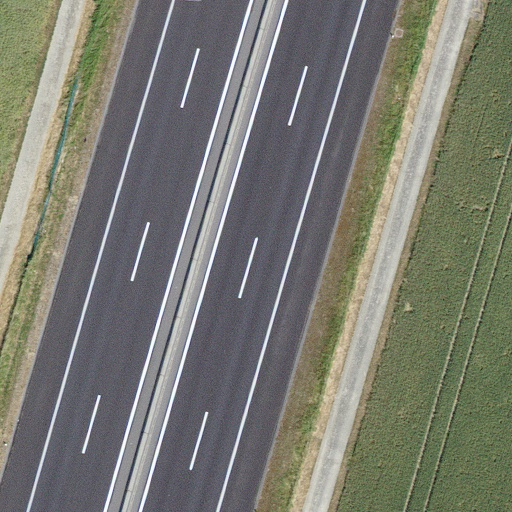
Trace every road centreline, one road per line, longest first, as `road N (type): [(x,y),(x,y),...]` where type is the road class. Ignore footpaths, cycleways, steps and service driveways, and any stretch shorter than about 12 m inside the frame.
road 1 (motorway): [(213,0),(66,511)]
road 2 (motorway): [(179,511),(325,0)]
road 3 (track): [(315,511),(460,0)]
road 4 (track): [(0,267),(76,0)]
